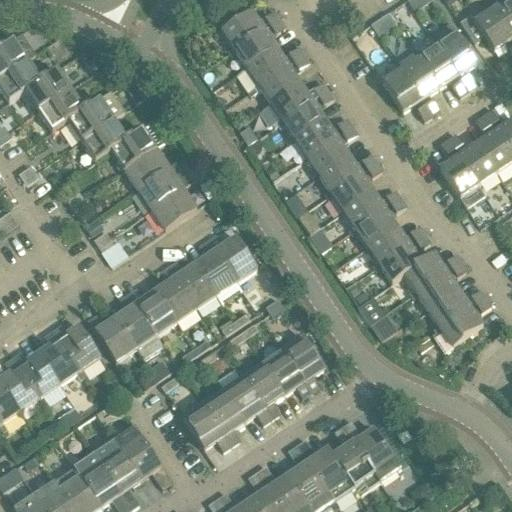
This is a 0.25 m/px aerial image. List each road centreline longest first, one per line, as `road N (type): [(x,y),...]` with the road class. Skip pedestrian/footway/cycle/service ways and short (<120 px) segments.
road 1 (unclassified): [(382,380),(347,343),(151,63)]
road 2 (residential): [(164,511),(199,488),(220,491),(382,380)]
road 3 (residential): [(511,309),(399,157)]
road 4 (residential): [(399,157),(307,0)]
road 5 (residential): [(81,296),(104,294),(217,222)]
road 6 (residential): [(81,296),(0,169)]
road 7 (residential): [(399,157),(511,76)]
